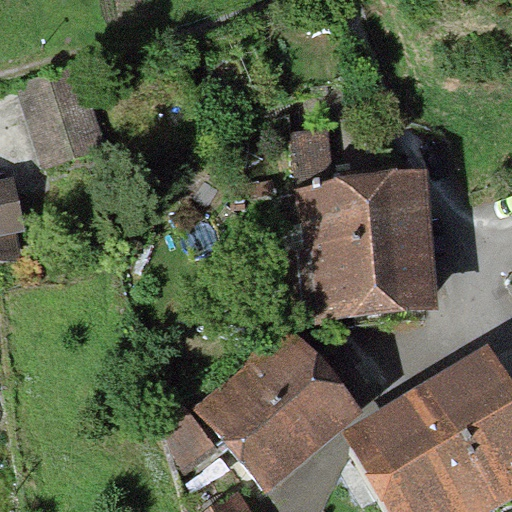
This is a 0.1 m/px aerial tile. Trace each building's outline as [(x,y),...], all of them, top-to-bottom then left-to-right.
[(72,68),(9,91),(40,175),(103,152),(72,68)] [(295,134),(298,179),(332,177),(330,132),(295,134)] [(424,173),(304,183),(315,315),(435,305),(424,173)] [(360,409),(296,332),(200,410),(265,488),(360,409)] [(511,385),(490,349),(347,433),(393,511),(465,511),(470,509),(471,511),(490,511),(511,499),(511,385)] [(217,450),(191,416),(164,438),(189,471),(217,450)] [(251,511),(240,492),(205,511),(251,511)]
